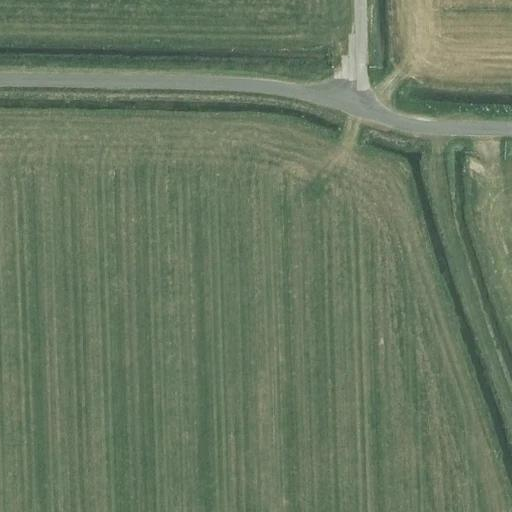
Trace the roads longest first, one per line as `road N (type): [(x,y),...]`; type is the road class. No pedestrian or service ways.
road 1 (unclassified): [(359,110),(269,86),(0,80)]
road 2 (unclassified): [(359,110),(434,130),(511,132)]
